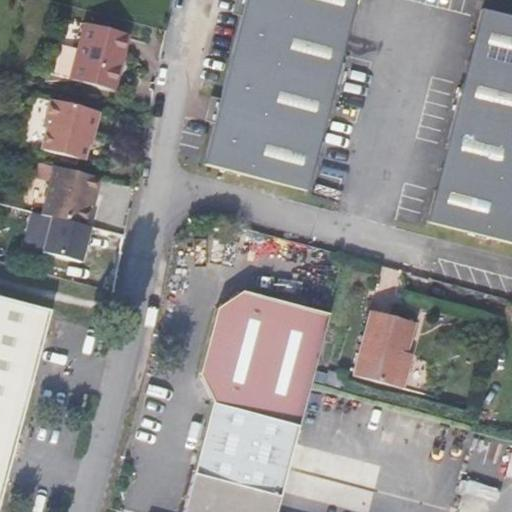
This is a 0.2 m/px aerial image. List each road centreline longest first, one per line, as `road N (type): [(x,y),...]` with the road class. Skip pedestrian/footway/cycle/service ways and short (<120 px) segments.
road 1 (unclassified): [(87,511),(133,315),(150,184)]
road 2 (unclassified): [(150,184),(420,251)]
road 3 (unknown): [(364,237),(407,0)]
road 4 (unclassified): [(150,184),(190,0)]
